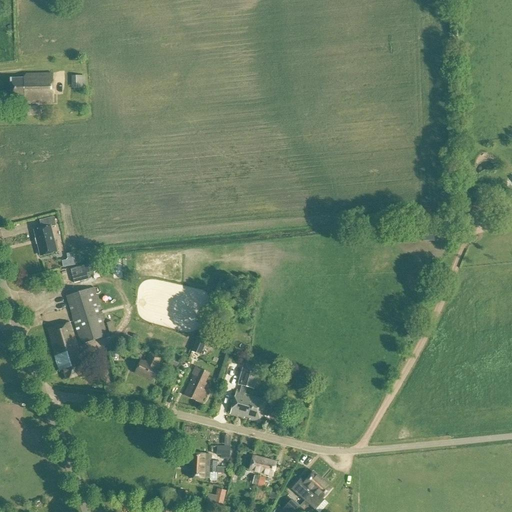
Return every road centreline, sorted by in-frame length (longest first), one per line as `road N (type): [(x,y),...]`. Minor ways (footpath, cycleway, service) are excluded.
road 1 (unclassified): [(511,436),(327,451),(179,415),(72,397),(45,401)]
road 2 (tertiary): [(45,401),(0,280)]
